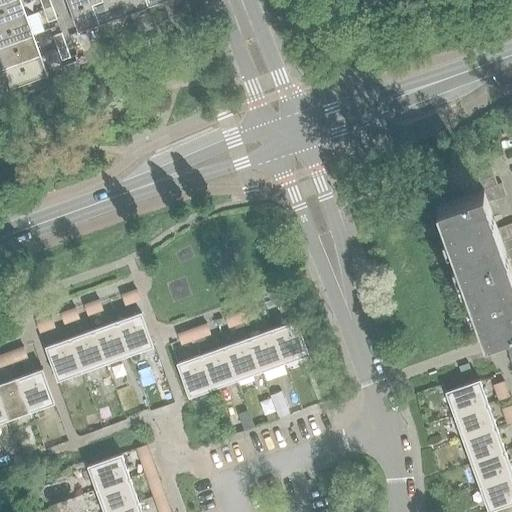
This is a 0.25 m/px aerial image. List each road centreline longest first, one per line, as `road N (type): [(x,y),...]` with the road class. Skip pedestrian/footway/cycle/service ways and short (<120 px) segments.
road 1 (residential): [(399,511),(387,424),(340,290)]
road 2 (secondary): [(145,187),(0,240)]
road 3 (residential): [(340,290),(335,229),(304,143)]
road 4 (residential): [(277,151),(340,290)]
road 5 (secondary): [(304,143),(432,83)]
road 6 (secondary): [(432,83),(296,121)]
road 7 (secondary): [(269,129),(145,187)]
road 8 (secondary): [(145,187),(277,151)]
road 9 (tertiary): [(227,0),(269,129)]
road 10 (tertiary): [(296,121),(241,0)]
